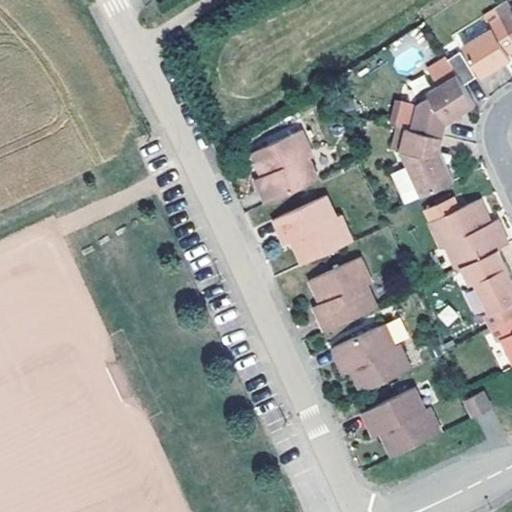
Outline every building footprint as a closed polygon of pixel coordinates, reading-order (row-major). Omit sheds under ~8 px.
[(499,0),(496,0),(490,5),(496,15),(505,9),(499,0)] [(477,13),(484,22),(496,15),(490,5),(477,13)] [(496,15),(511,40),(511,11),(509,14),(505,9),(496,15)] [(488,28),(459,47),(478,77),(507,58),(504,54),(511,49),(511,40),(496,15),(484,22),(488,28)] [(455,48),(442,56),(451,69),(458,81),(471,73),(455,48)] [(424,92),(412,100),(406,125),(439,133),(442,118),(471,101),(458,81),(451,69),(421,88),(424,92)] [(406,125),(412,100),(401,96),(394,123),(406,125)] [(401,147),(406,125),(394,123),(390,144),(401,147)] [(406,125),(401,147),(409,163),(404,166),(405,168),(388,175),(401,203),(451,180),(443,165),(437,151),(435,147),(439,133),(406,125)] [(251,150),(259,167),(264,164),(268,171),(262,174),(255,177),(267,201),(318,177),(308,154),(312,152),(300,126),(251,150)] [(437,151),(443,165),(446,163),(447,154),(437,151)] [(259,167),(262,174),(268,171),(264,164),(259,167)] [(303,263),(352,241),(341,215),(335,217),(325,193),(274,216),(285,241),(292,239),(299,236),(301,242),(295,245),(303,263)] [(455,267),(463,263),(495,248),(507,243),(496,219),(490,222),(484,224),(480,217),(486,215),(478,199),(457,209),(452,198),(422,212),(428,223),(440,249),(445,247),(455,267)] [(490,222),(486,215),(480,217),(484,224),(490,222)] [(292,239),(295,245),(301,242),(299,236),(292,239)] [(486,314),(492,325),(511,315),(511,283),(495,248),(463,263),(474,285),(477,283),(491,311),(486,314)] [(310,279),(319,298),(325,296),(329,302),(323,305),(316,308),(327,330),(377,306),(367,284),(371,282),(360,256),(310,279)] [(319,298),(323,305),(329,302),(325,296),(319,298)] [(504,337),(511,354),(511,315),(492,325),(499,339),(504,337)] [(362,390),(411,367),(401,345),(395,347),(384,322),(334,345),(346,371),(351,368),(358,366),(361,371),(354,374),(362,390)] [(351,368),(354,374),(361,371),(358,366),(351,368)] [(376,434),(382,432),(389,429),(392,433),(384,437),(394,454),(442,432),(429,407),(425,408),(415,387),(364,410),(376,434)] [(484,392),(468,399),(476,415),(492,408),(484,392)]
